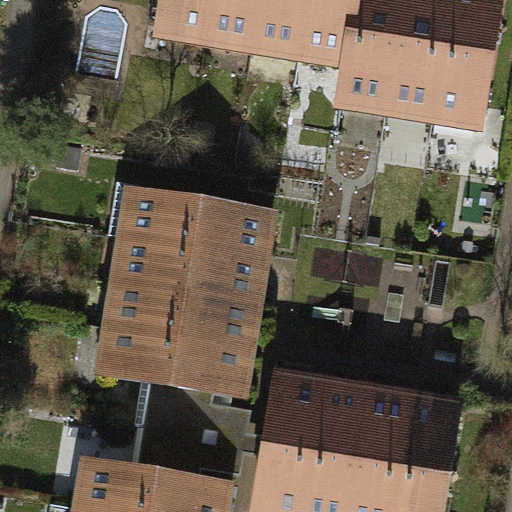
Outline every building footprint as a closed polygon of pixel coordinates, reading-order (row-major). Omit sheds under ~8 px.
[(159,0),(154,35),(345,67),(338,106),(486,131),(507,0),(159,0)] [(282,210),(128,185),(96,375),(154,384),(235,398),(251,400),(282,210)] [(449,511),(468,397),(277,365),(265,436),(263,454),(252,511),(449,511)] [(235,398),(154,384),(139,466),(202,476),(203,469),(242,475),(245,452),(254,453),(263,454),(265,436),(258,435),(249,433),(253,410),(233,406),(235,398)] [(139,466),(82,456),(72,511),(233,511),(238,482),(202,476),(139,466)]
